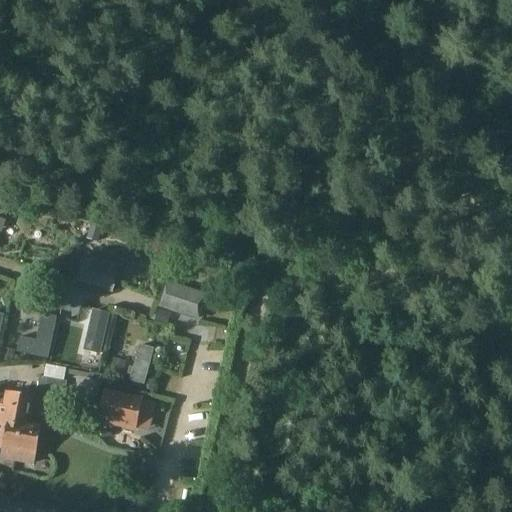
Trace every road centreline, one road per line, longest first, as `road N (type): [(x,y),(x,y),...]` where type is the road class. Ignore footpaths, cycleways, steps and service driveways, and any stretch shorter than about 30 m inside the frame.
road 1 (track): [(511,232),(253,0)]
road 2 (track): [(263,315),(307,283),(467,275),(511,259)]
road 3 (track): [(218,511),(263,315)]
